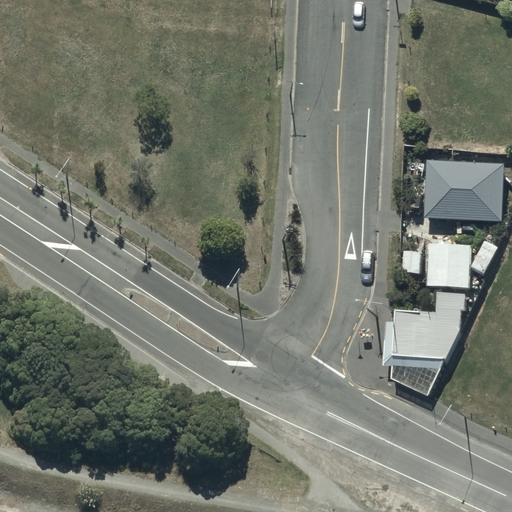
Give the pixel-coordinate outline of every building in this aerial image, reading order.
[(504,168),(426,168),(425,224),(503,224),(504,168)] [(488,280),(501,251),(486,245),(474,274),(488,280)] [(468,251),(428,251),(428,294),(468,294),(468,251)] [(420,283),(420,262),(403,262),(403,283),(420,283)] [(398,316),(398,327),(388,327),(387,371),(444,372),(463,334),(463,316),(468,316),(468,298),(440,298),(440,317),(398,316)]
